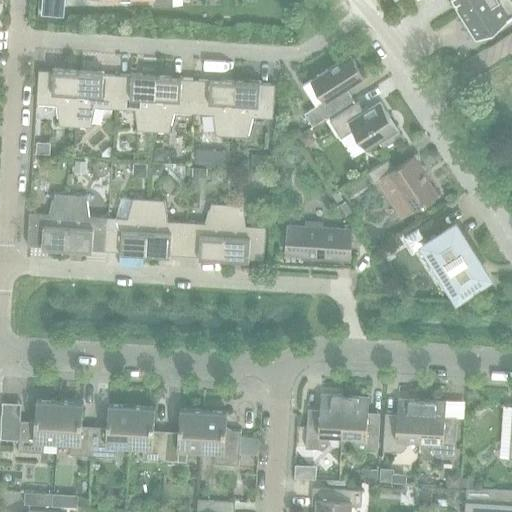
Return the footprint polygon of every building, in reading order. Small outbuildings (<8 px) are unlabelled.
[(511,14),(511,0),(467,0),(459,5),(456,6),(476,37),(511,14)] [(326,116),(353,98),(346,87),(364,75),(350,53),(311,78),(325,99),(318,103),(326,116)] [(75,125),(78,69),(53,68),(53,69),(38,68),(36,102),(56,103),(59,124),(75,125)] [(115,107),(117,73),(103,72),(103,71),(78,69),(75,125),(91,126),(96,106),(115,107)] [(153,130),(157,74),(131,72),(131,74),(117,73),(115,107),(135,108),(137,129),(153,130)] [(194,112),(196,78),(182,77),(182,75),(157,74),(153,130),(169,131),(174,110),(194,112)] [(232,134),(235,79),(210,77),(210,78),(196,78),(194,112),(213,113),(216,133),(232,134)] [(235,79),(232,134),(248,135),(253,115),(273,116),(275,82),(260,82),(260,80),(235,79)] [(390,115),(380,100),(365,110),(358,100),(329,119),(341,136),(354,128),(366,147),(379,139),(383,146),(401,134),(389,115),(390,115)] [(424,168),(415,154),(394,167),(388,157),(367,170),(374,181),(378,179),(402,215),(437,192),(422,169),(424,168)] [(67,248),(70,192),(54,191),(49,211),(29,210),(27,244),(42,245),(42,246),(67,248)] [(106,249),(108,215),(89,214),(86,193),(70,192),(67,248),(92,249),(92,248),(106,249)] [(145,252),(149,197),(133,196),(127,216),(108,215),(106,249),(120,250),(120,251),(145,252)] [(184,254),(187,220),(168,219),(165,198),(149,197),(145,252),(170,254),(170,253),(184,254)] [(223,257),(227,202),(211,201),(206,221),(187,220),(184,254),(198,255),(198,256),(223,257)] [(227,202),(223,257),(249,259),(249,258),(264,259),(266,225),(246,224),(243,203),(227,202)] [(320,253),(320,255),(319,260),(337,261),(337,257),(349,257),(351,227),(322,226),(322,221),(306,220),(305,224),(288,223),(286,253),(305,255),(305,253),(320,253)] [(435,241),(433,250),(430,252),(451,286),(454,284),(464,286),(466,289),(488,275),(455,223),(433,237),(435,241)] [(342,434),(345,394),(331,393),(331,394),(321,393),(319,415),(307,414),(305,446),(324,448),(329,443),(330,433),(342,434)] [(345,394),(342,434),(355,434),(354,442),(359,448),(378,449),(380,418),(367,418),(369,396),(358,395),(345,394)] [(419,438),(422,399),(408,398),(398,398),(396,419),(384,419),(382,449),(401,450),(406,445),(407,438),(419,438)] [(57,440),(60,400),(36,399),(35,419),(30,419),(29,425),(3,423),(2,437),(19,438),(18,449),(43,451),(43,439),(57,440)] [(422,399),(419,438),(432,439),(431,449),(436,454),(455,456),(457,423),(444,422),(446,401),(435,400),(422,399)] [(92,454),(94,429),(82,428),(83,402),(60,400),(57,440),(71,441),(70,453),(92,454)] [(129,444),(132,405),(108,403),(107,429),(94,429),(92,454),(115,455),(115,443),(129,444)] [(164,458),(166,433),(153,432),(155,406),(132,405),(129,444),(143,445),(142,457),(164,458)] [(201,449),(203,409),(180,408),(178,434),(166,433),(164,458),(187,460),(187,448),(201,449)] [(203,409),(201,449),(215,450),(214,462),(239,463),(241,429),(226,428),(227,411),(203,409)] [(295,461),(294,476),(316,477),(317,462),(295,461)] [(361,505),(362,488),(313,485),(312,498),(317,499),(316,511),(349,511),(350,504),(361,505)] [(511,511),(511,489),(470,487),(470,500),(465,500),(464,511),(511,511)] [(52,504),(53,492),(25,490),(24,502),(52,504)] [(234,511),(235,499),(198,497),(197,509),(234,511)]
